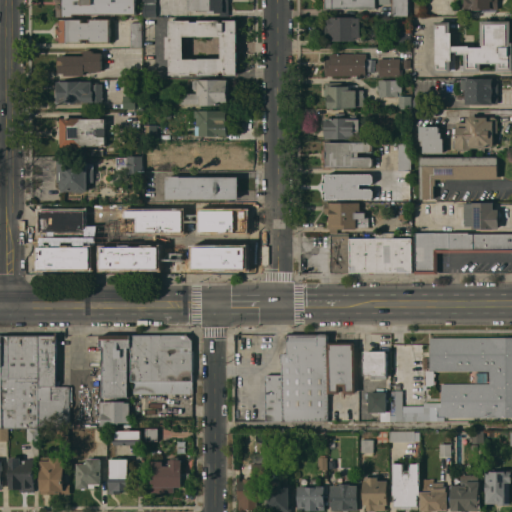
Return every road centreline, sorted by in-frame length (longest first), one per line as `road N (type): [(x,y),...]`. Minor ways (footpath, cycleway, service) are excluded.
road 1 (tertiary): [(7,0),(4,306)]
road 2 (residential): [(275,0),(277,305)]
road 3 (secondary): [(216,305),(0,306)]
road 4 (tertiary): [(216,305),(217,511)]
road 5 (secondary): [(511,305),(350,305)]
